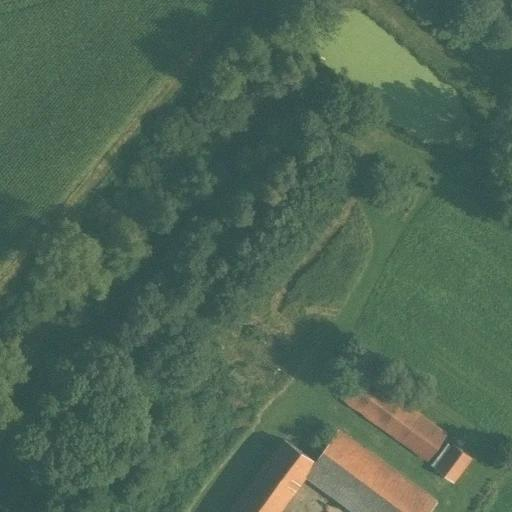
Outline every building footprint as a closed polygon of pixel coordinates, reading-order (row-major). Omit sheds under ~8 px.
[(226,369),(231,362),(214,349),(208,357),(226,369)] [(419,415),(363,373),(344,399),(401,441),(419,415)] [(445,434),(419,415),(401,441),(426,459),(445,434)] [(427,511),(435,503),(336,431),(313,462),(304,474),(355,511),(427,511)] [(283,440),(229,511),(276,511),(304,474),(313,462),(283,440)] [(453,445),(435,469),(451,481),(469,457),(453,445)]
